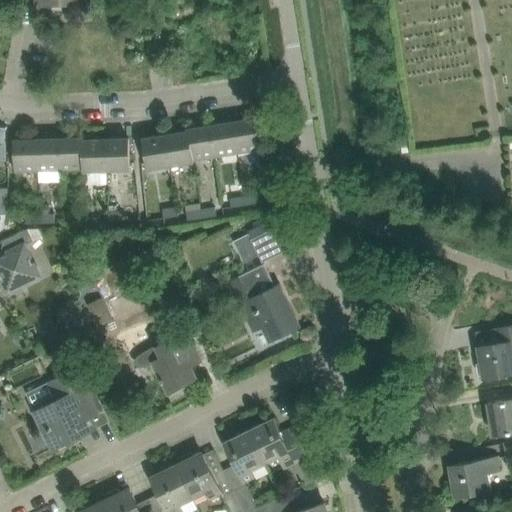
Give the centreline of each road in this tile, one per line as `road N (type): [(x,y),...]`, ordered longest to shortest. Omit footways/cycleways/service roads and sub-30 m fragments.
road 1 (residential): [(0,509),(280,373),(338,354)]
road 2 (residential): [(413,511),(441,329),(432,304),(409,292),(330,306)]
road 3 (residential): [(330,306),(295,77)]
road 4 (residential): [(371,511),(338,354)]
road 5 (residential): [(162,100),(11,105)]
road 6 (residential): [(295,77),(162,100)]
